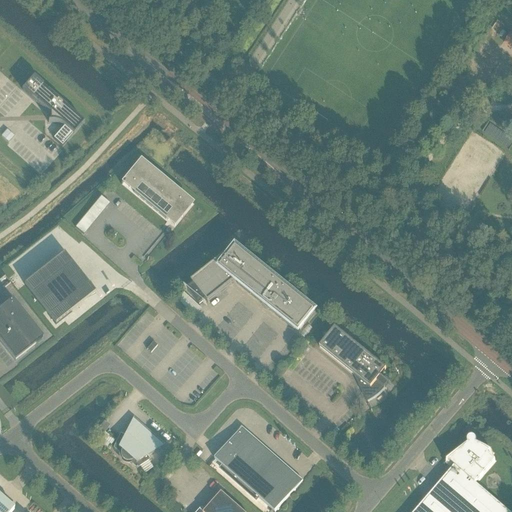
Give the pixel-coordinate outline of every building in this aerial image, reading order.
[(33,78),(22,90),(50,115),(50,122),(48,122),(48,123),(52,122),(56,123),(60,124),(63,127),(66,129),(59,138),(57,136),(54,140),(63,147),(84,123),(33,78)] [(5,125),(0,130),(0,132),(6,138),(12,132),(5,125)] [(194,205),(140,161),(121,184),(174,229),(194,205)] [(101,196),(83,218),(75,228),(84,235),(110,204),(101,196)] [(294,330),(294,329),(298,332),(300,330),(304,324),(305,325),(315,312),(240,252),(238,251),(236,250),(234,251),(229,257),(226,254),(191,282),(193,285),(187,290),(199,305),(206,300),(208,303),(235,281),(238,283),(237,284),(294,330)] [(93,290),(63,252),(24,283),(54,321),(93,290)] [(42,340),(12,301),(0,310),(0,342),(15,361),(42,340)] [(386,370),(335,328),(319,347),(353,375),(368,404),(367,402),(373,399),(375,398),(378,395),(383,390),(384,388),(386,390),(386,389),(385,388),(388,384),(390,385),(380,377),(386,370)] [(275,357),(283,361),(295,342),(288,337),(275,357)] [(157,346),(153,342),(147,350),(151,353),(157,346)] [(148,461),(146,457),(163,446),(163,445),(162,446),(133,419),(123,438),(120,436),(120,435),(119,435),(113,448),(121,455),(122,458),(123,460),(126,462),(128,462),(136,469),(149,461),(148,460),(148,461)] [(242,428),(214,459),(274,511),(302,481),(242,428)] [(476,443),(476,441),(475,438),(472,437),(470,437),(468,439),(467,441),(467,444),(445,463),(452,469),(414,511),(508,511),(475,484),(495,461),(487,455),(489,452),(493,454),(476,443)] [(242,511),(221,493),(204,511),(202,511),(200,510),(200,509),(197,511),(242,511)] [(0,511),(11,511),(14,509),(0,496),(0,511)]
